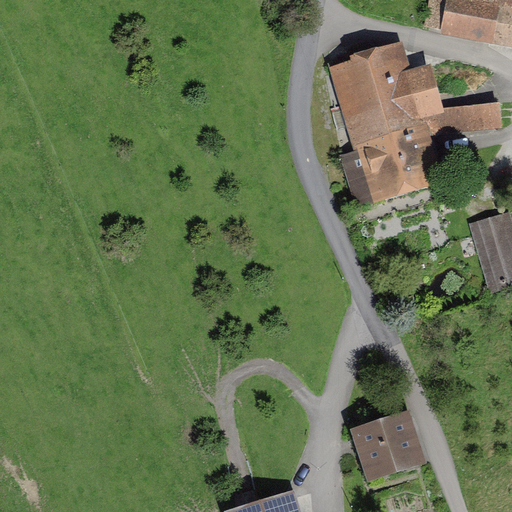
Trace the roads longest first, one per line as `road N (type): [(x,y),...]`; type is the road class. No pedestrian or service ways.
road 1 (unclassified): [(360,293),(298,133),(318,0)]
road 2 (unclassified): [(360,293),(459,511)]
road 3 (unclassified): [(326,511),(331,399),(360,293)]
road 4 (unclassified): [(511,64),(318,0)]
